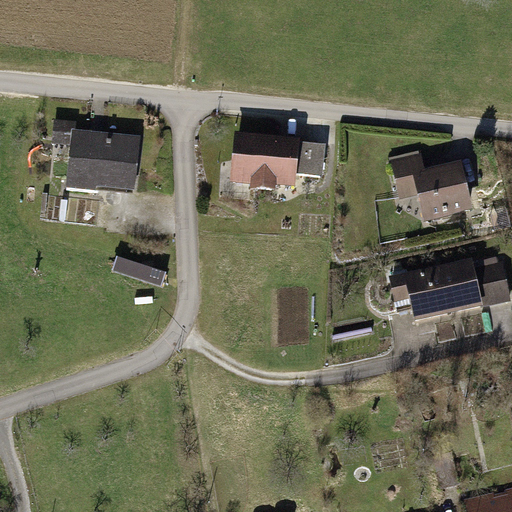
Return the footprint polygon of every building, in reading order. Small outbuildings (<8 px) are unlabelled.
[(146,139),(79,133),(74,190),(142,195),(146,139)] [(332,146),(239,136),(234,185),(303,192),(304,179),(328,181),(332,146)] [(429,157),(393,166),(403,202),(425,196),(433,225),(480,213),(467,163),(433,172),(429,157)] [(479,259),(410,275),(422,326),(511,304),(511,285),(507,263),(481,270),(479,259)] [(511,511),(511,490),(469,501),(471,511),(511,511)]
